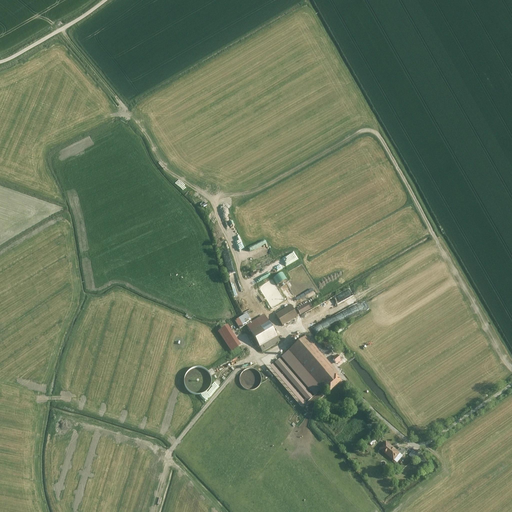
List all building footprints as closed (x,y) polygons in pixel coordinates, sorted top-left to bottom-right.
[(232,242),(241,238),(234,221),(225,225),(232,242)] [(254,260),(271,253),(270,249),(268,249),(266,246),(251,252),(254,260)] [(229,250),(222,251),(227,272),(234,270),(229,250)] [(301,315),(314,308),(311,302),(298,308),(301,315)] [(281,326),(296,317),(289,305),(274,315),(281,326)] [(261,354),(280,342),(263,315),(251,322),(245,312),(232,321),(238,330),(241,329),(245,335),(248,333),(261,354)] [(332,378),(337,374),(305,336),(286,353),(292,361),(311,381),(316,388),(319,386),(331,376),(332,378)] [(287,366),(276,348),(264,355),(274,373),(283,368),(287,366)] [(283,368),(302,389),(311,381),(292,361),(287,366),(283,368)] [(256,371),(242,372),(244,390),(258,388),(256,371)] [(325,393),(336,383),(332,378),(331,376),(319,386),(325,393)] [(399,455),(385,442),(378,450),(392,463),(399,455)] [(427,466),(419,457),(416,464),(421,470),(427,466)]
